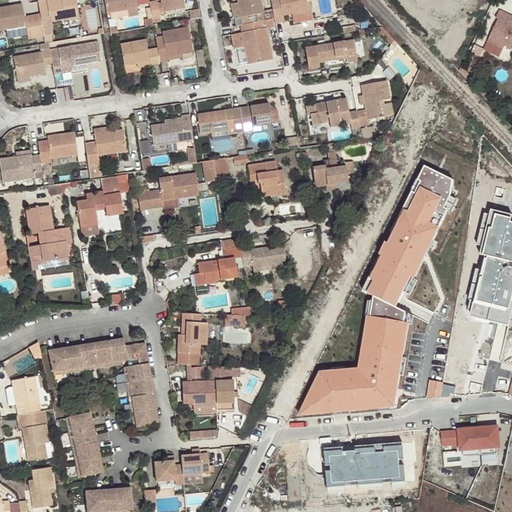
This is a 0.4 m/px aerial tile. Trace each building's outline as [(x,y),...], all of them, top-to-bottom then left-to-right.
[(43,0),(38,1),(41,20),(50,18),(51,22),(67,19),(68,20),(80,19),(76,0),(62,0),(61,0),(43,0)] [(104,0),(107,12),(136,6),(136,4),(135,0),(104,0)] [(162,0),(164,11),(185,8),(183,0),(162,0)] [(242,19),(243,25),(265,20),(261,0),(238,0),(239,2),(242,19)] [(271,0),(276,24),(284,23),(283,17),(300,14),(312,11),(310,0),(271,0)] [(161,20),(158,1),(149,2),(152,18),(153,22),(161,20)] [(242,19),(239,2),(232,4),(235,19),(242,19)] [(10,6),(0,7),(0,30),(6,29),(26,26),(27,35),(35,33),(32,15),(24,17),(23,7),(10,9),(10,6)] [(97,7),(84,10),(89,31),(101,28),(97,7)] [(511,21),(511,17),(499,11),(495,19),(498,20),(489,39),(504,46),(511,50),(511,26),(510,26),(511,21)] [(40,14),(32,15),(35,33),(43,32),(41,20),(40,14)] [(146,27),(153,25),(153,22),(152,18),(145,19),(146,27)] [(243,25),(241,25),(242,33),(248,62),(248,64),(273,60),(265,20),(243,25)] [(26,26),(6,29),(7,38),(27,35),(26,26)] [(163,36),(156,38),(157,47),(160,62),(167,61),(167,56),(182,54),(193,52),(189,27),(162,32),(163,36)] [(248,62),(242,33),(234,35),(236,49),(241,49),(243,63),(248,62)] [(345,54),(345,57),(346,61),(357,59),(354,38),(305,46),(309,68),(320,66),(319,62),(318,59),(345,54)] [(487,42),(503,50),(504,46),(489,39),(487,42)] [(146,40),(121,44),(124,66),(138,63),(150,61),(150,65),(160,63),(160,62),(157,47),(147,49),(146,40)] [(52,64),(54,76),(70,73),(70,68),(87,65),(101,62),(97,43),(50,51),(52,64)] [(44,66),(52,64),(50,51),(12,59),(16,80),(30,78),(46,75),(44,66)] [(357,110),(360,127),(369,125),(368,119),(382,116),(380,100),(390,99),(386,79),(361,84),(366,108),(357,110)] [(70,88),(64,89),(67,102),(73,101),(70,88)] [(351,128),(360,127),(357,110),(349,111),(346,98),(335,100),(335,103),(327,105),(326,101),(316,103),(317,111),(310,113),(312,124),(329,121),(331,126),(350,123),(351,128)] [(248,106),(241,107),(243,122),(253,120),(255,125),(272,122),(272,121),(270,108),(269,103),(248,106)] [(243,122),(241,107),(233,108),(198,114),(201,134),(212,132),(229,130),(230,134),(244,132),(244,127),(243,122)] [(274,107),(270,108),(272,121),(279,120),(277,109),(274,107)] [(154,146),(194,140),(190,114),(183,116),(182,116),(182,117),(182,121),(167,123),(151,126),(154,146)] [(351,128),(353,140),(362,138),(360,127),(351,128)] [(95,144),(85,146),(88,169),(99,166),(98,157),(107,155),(116,153),(126,152),(123,130),(107,133),(94,135),(95,144)] [(48,141),(38,143),(40,156),(41,164),(52,163),(52,158),(78,155),(74,132),(47,136),(48,141)] [(151,139),(141,140),(143,154),(153,153),(151,139)] [(41,164),(40,156),(33,157),(32,155),(17,158),(0,160),(0,163),(3,183),(36,178),(35,174),(43,172),(41,164)] [(249,162),(248,155),(233,157),(234,164),(249,162)] [(229,179),(226,158),(214,160),(215,169),(217,181),(229,179)] [(215,169),(214,160),(203,162),(204,170),(215,169)] [(324,162),(325,166),(326,170),(336,168),(335,160),(324,162)] [(346,166),(348,173),(354,172),(352,161),(345,163),(345,166),(346,166)] [(260,184),(261,197),(270,196),(271,197),(272,197),(275,196),(285,194),(282,171),(277,172),(275,162),(247,166),(249,182),(257,180),(258,184),(260,184)] [(461,184),(424,165),(360,291),(368,296),(357,367),(319,371),(295,418),(395,408),(410,313),(399,309),(461,184)] [(317,188),(341,183),(349,182),(348,173),(346,166),(345,166),(336,168),(326,170),(325,166),(312,169),(317,188)] [(206,183),(217,181),(215,169),(204,170),(206,183)] [(117,183),(128,181),(126,173),(115,174),(117,183)] [(162,201),(179,199),(199,195),(196,173),(159,179),(160,190),(149,192),(151,210),(164,208),(164,205),(162,201)] [(121,212),(117,183),(115,174),(98,177),(101,191),(84,193),(85,199),(75,201),(79,226),(96,223),(94,209),(104,207),(105,214),(121,212)] [(251,191),(261,197),(260,184),(258,184),(257,180),(249,182),(251,191)] [(342,189),(341,183),(317,188),(317,193),(342,189)] [(151,210),(149,192),(138,194),(141,211),(151,210)] [(41,249),(43,256),(45,262),(69,256),(67,244),(71,243),(66,220),(52,223),(45,200),(23,205),(28,229),(36,227),(39,239),(27,241),(30,252),(41,249)] [(511,216),(492,212),(479,257),(482,269),(472,316),(510,325),(511,317),(511,216)] [(97,229),(96,223),(79,226),(80,231),(97,229)] [(241,243),(223,246),(224,255),(243,252),(241,243)] [(31,258),(43,256),(41,249),(30,252),(31,258)] [(253,255),(243,257),(244,262),(245,262),(247,272),(256,270),(257,274),(274,270),(289,268),(286,249),(253,255)] [(243,257),(243,252),(224,255),(225,264),(220,265),(221,270),(214,270),(213,266),(200,268),(201,278),(207,277),(208,289),(219,287),(219,285),(239,281),(237,263),(244,262),(243,257)] [(199,291),(208,289),(207,277),(201,278),(197,279),(199,291)] [(228,326),(250,326),(250,307),(229,307),(228,326)] [(200,315),(180,313),(180,325),(185,325),(185,334),(180,334),(176,334),(176,352),(176,366),(196,367),(197,353),(198,354),(198,346),(205,346),(206,324),(200,324),(200,315)] [(126,364),(124,346),(122,338),(107,340),(111,366),(126,364)] [(111,366),(107,340),(93,342),(97,368),(111,366)] [(43,355),(40,341),(31,346),(33,358),(43,355)] [(93,342),(77,344),(81,370),(97,368),(93,342)] [(146,343),(144,344),(124,346),(126,364),(127,366),(149,364),(146,343)] [(77,344),(62,347),(66,373),(81,370),(77,344)] [(62,347),(48,349),(47,349),(53,375),(66,373),(62,347)] [(151,380),(149,364),(127,366),(124,368),(126,384),(151,380)] [(231,383),(230,369),(207,367),(208,383),(182,385),(183,405),(194,405),(194,409),(217,408),(217,412),(234,411),(233,382),(231,383)] [(41,411),(35,376),(12,380),(14,389),(17,408),(18,415),(41,411)] [(153,394),(151,380),(126,384),(128,398),(153,394)] [(14,389),(8,390),(12,409),(17,408),(14,389)] [(156,410),(153,394),(128,398),(131,413),(156,410)] [(49,441),(43,410),(41,411),(18,415),(20,428),(23,428),(28,427),(30,444),(26,445),(30,462),(48,458),(45,443),(49,441)] [(133,428),(158,424),(156,410),(131,413),(133,428)] [(90,411),(64,416),(67,432),(93,427),(92,419),(90,411)] [(96,441),(93,427),(67,432),(70,447),(96,441)] [(497,428),(478,430),(480,450),(499,447),(497,428)] [(478,430),(457,432),(459,447),(459,452),(480,450),(478,430)] [(365,433),(366,445),(383,444),(382,432),(365,433)] [(457,432),(440,434),(442,449),(459,447),(457,432)] [(346,448),(345,436),(312,438),(312,450),(346,448)] [(99,456),(96,441),(70,447),(74,461),(99,456)] [(402,445),(322,452),(325,486),(405,480),(402,445)] [(103,472),(99,456),(74,461),(77,477),(103,472)] [(192,458),(180,460),(180,461),(181,468),(181,479),(209,476),(207,456),(199,457),(192,458)] [(174,489),(182,489),(182,479),(181,479),(181,468),(174,469),(173,464),(165,465),(153,466),(155,486),(173,484),(174,489)] [(51,466),(33,469),(34,478),(36,489),(31,489),(34,507),(53,504),(51,492),(56,491),(51,466)] [(131,511),(129,488),(122,487),(113,488),(114,511),(131,511)] [(114,511),(113,488),(98,489),(99,511),(114,511)] [(99,511),(98,489),(91,489),(83,490),(84,511),(99,511)] [(3,497),(0,497),(0,511),(10,511),(10,501),(3,501),(3,497)] [(18,502),(19,511),(27,511),(25,501),(18,502)]
